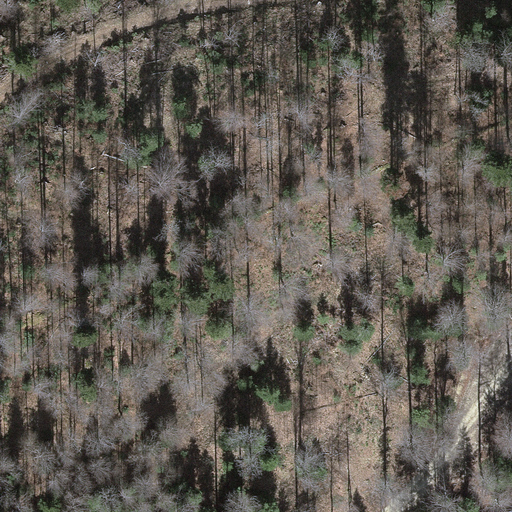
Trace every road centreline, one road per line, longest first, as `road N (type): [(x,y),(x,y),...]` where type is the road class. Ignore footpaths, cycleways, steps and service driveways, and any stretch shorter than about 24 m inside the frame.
road 1 (track): [(223,0),(131,27),(0,96)]
road 2 (track): [(411,511),(511,377)]
